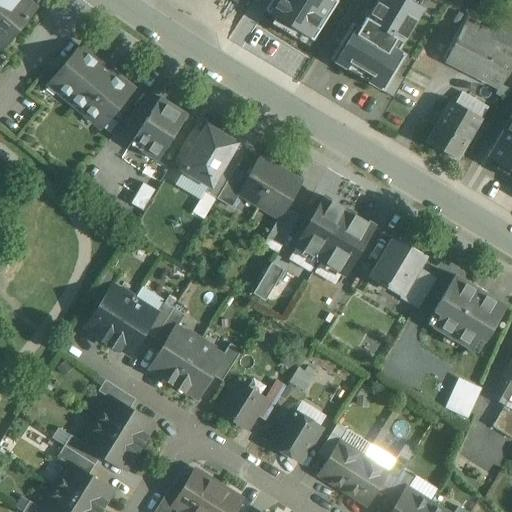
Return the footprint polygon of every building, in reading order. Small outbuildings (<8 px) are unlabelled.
[(42,9),(31,0),(0,0),(0,43),(7,49),(42,9)] [(272,0),(266,11),(276,17),(272,24),(297,40),(301,33),(313,41),(337,1),(335,0),(272,0)] [(353,22),(330,61),(381,91),(404,53),(399,50),(424,9),(408,0),(376,0),(360,27),(353,22)] [(445,61),(465,71),(498,88),(511,61),(511,53),(485,39),(488,33),(466,21),(445,61)] [(104,129),(140,86),(84,39),(48,82),(104,129)] [(160,98),(133,140),(144,147),(141,152),(157,162),(187,115),(160,98)] [(426,141),(427,142),(457,160),(480,121),(480,120),(450,102),(426,141)] [(511,173),(511,107),(483,157),(511,173)] [(207,128),(183,169),(210,186),(235,144),(207,128)] [(261,201),(282,164),(261,152),(250,170),(240,189),(261,201)] [(240,189),(250,170),(237,163),(219,194),(232,202),(240,189)] [(282,164),(261,201),(282,213),(303,176),(282,164)] [(324,198),(295,246),(319,260),(348,212),(324,198)] [(348,212),(319,260),(344,275),(372,227),(348,212)] [(282,248),(294,227),(281,219),(269,240),(282,248)] [(424,257),(393,239),(370,277),(401,296),(424,257)] [(269,261),(253,294),(267,301),(283,267),(269,261)] [(89,298),(100,305),(112,287),(120,274),(109,268),(89,298)] [(477,338),(483,341),(504,306),(484,294),(483,295),(472,288),(472,287),(454,276),(433,312),(439,315),(432,327),(470,350),(477,338)] [(97,334),(95,337),(106,344),(135,298),(124,291),(120,292),(112,287),(100,305),(86,327),(97,334)] [(106,344),(116,350),(118,348),(129,355),(143,333),(155,315),(148,311),(147,306),(135,298),(106,344)] [(155,315),(143,333),(154,339),(172,308),(163,303),(155,315)] [(162,331),(170,336),(177,324),(184,311),(176,306),(162,331)] [(152,367),(176,381),(201,338),(177,324),(170,336),(152,367)] [(225,353),(201,338),(176,381),(200,395),(214,371),(225,353)] [(231,343),(225,353),(214,371),(225,377),(242,349),(231,343)] [(511,355),(491,390),(507,400),(493,424),(511,435),(511,355)] [(237,376),(218,409),(250,427),(258,412),(268,394),(237,376)] [(278,377),(268,394),(258,412),(269,418),(289,384),(278,377)] [(444,407),(467,418),(481,387),(458,377),(444,407)] [(103,388),(118,396),(134,405),(139,396),(109,378),(103,388)] [(118,396),(103,423),(144,447),(160,420),(134,405),(118,396)] [(290,409),(270,444),(302,462),(322,427),(290,409)] [(130,470),(144,447),(103,423),(89,447),(102,454),(130,470)] [(62,455),(73,461),(92,472),(102,454),(89,447),(72,437),(62,455)] [(317,472),(344,488),(364,453),(338,437),(317,472)] [(391,468),(364,453),(344,488),(370,503),(391,468)] [(397,498),(404,485),(419,460),(412,456),(390,494),(397,498)] [(73,461),(57,489),(97,511),(102,511),(117,487),(92,472),(73,461)] [(175,504),(188,511),(201,511),(221,479),(197,465),(185,487),(175,504)] [(235,511),(246,494),(221,479),(201,511),(235,511)] [(157,511),(170,511),(175,504),(185,487),(175,482),(158,511),(157,511)] [(388,511),(421,511),(429,499),(404,485),(397,498),(388,511)] [(97,511),(57,489),(45,510),(48,511),(97,511)] [(451,511),(429,499),(421,511),(451,511)] [(48,511),(45,510),(31,502),(25,511),(48,511)] [(460,503),(454,511),(470,511),(472,510),(460,503)]
